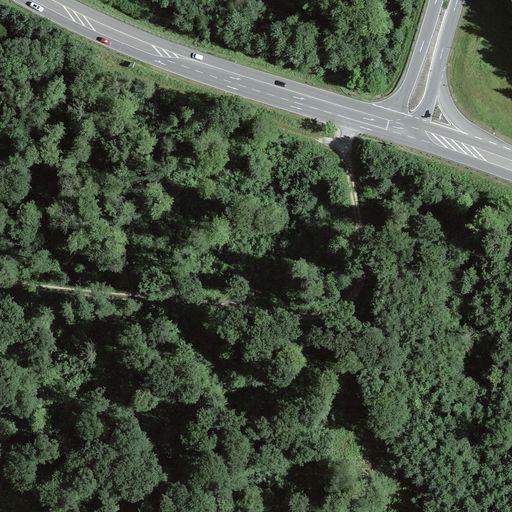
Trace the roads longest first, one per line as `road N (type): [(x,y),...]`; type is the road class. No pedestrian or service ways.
road 1 (track): [(0,267),(281,305),(338,292),(359,261),(362,194),(345,146),(350,114)]
road 2 (primary): [(404,131),(171,57),(43,0)]
road 3 (motorway): [(437,0),(404,131)]
